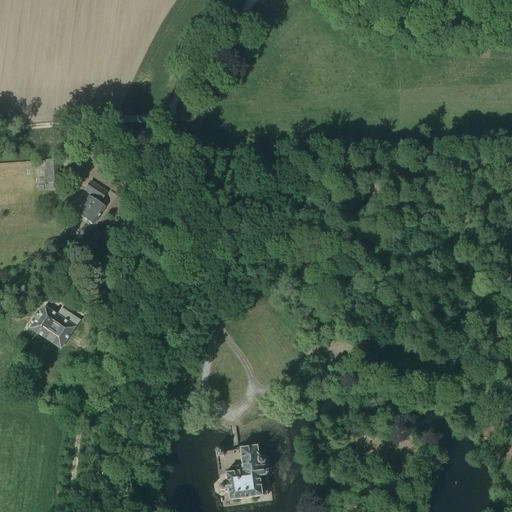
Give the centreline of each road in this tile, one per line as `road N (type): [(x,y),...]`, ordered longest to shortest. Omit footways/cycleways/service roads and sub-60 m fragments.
road 1 (track): [(69,511),(85,361),(154,329),(214,328)]
road 2 (track): [(0,138),(167,122)]
road 3 (track): [(511,12),(425,20),(357,0)]
